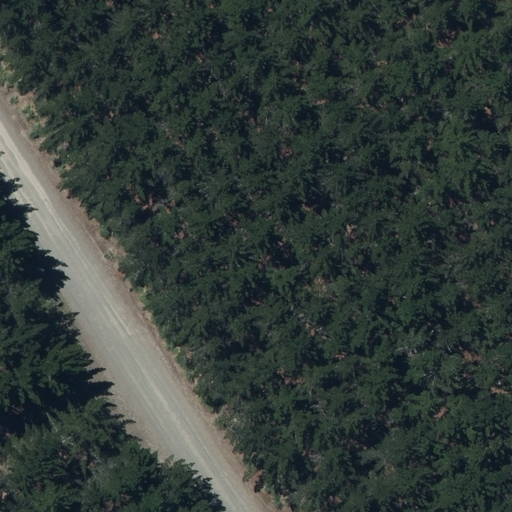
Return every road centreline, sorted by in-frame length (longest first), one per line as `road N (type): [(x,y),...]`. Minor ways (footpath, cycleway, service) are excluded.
road 1 (unclassified): [(0,142),(148,373),(258,511)]
road 2 (track): [(0,441),(148,373)]
